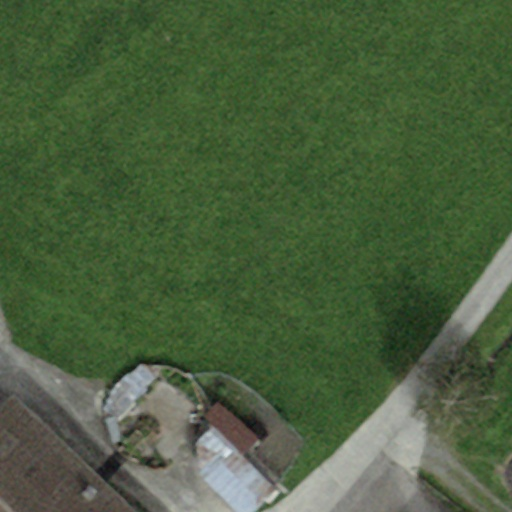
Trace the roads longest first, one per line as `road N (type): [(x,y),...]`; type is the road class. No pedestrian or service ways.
road 1 (track): [(511,270),(319,511)]
road 2 (track): [(393,422),(500,511)]
